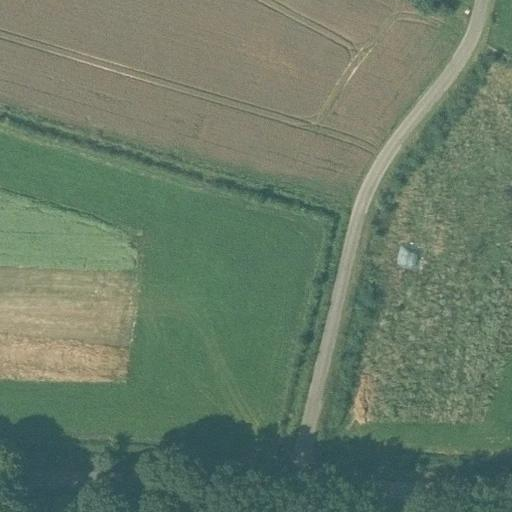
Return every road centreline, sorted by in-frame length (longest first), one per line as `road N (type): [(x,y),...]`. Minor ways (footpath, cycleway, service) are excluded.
road 1 (unclassified): [(292,487),(350,237),(377,165),(457,64),(482,0)]
road 2 (tertiary): [(292,487),(0,478)]
road 3 (tertiary): [(511,496),(292,487)]
